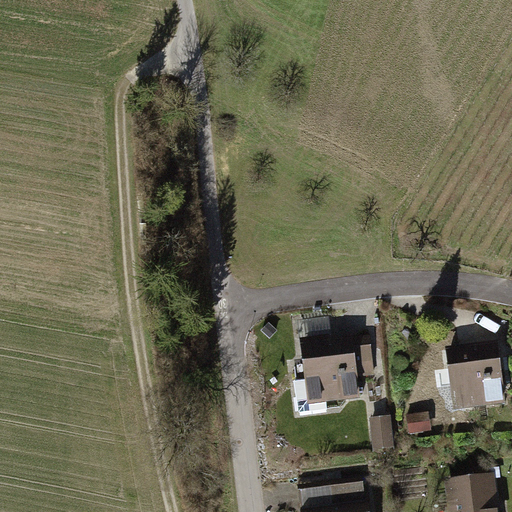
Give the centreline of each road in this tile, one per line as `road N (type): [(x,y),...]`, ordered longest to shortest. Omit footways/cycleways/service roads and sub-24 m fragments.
road 1 (track): [(174,511),(141,368),(121,125),(130,90),(192,50)]
road 2 (residential): [(184,0),(227,308)]
road 3 (residential): [(227,308),(410,285),(511,287)]
road 4 (residential): [(227,308),(249,511)]
